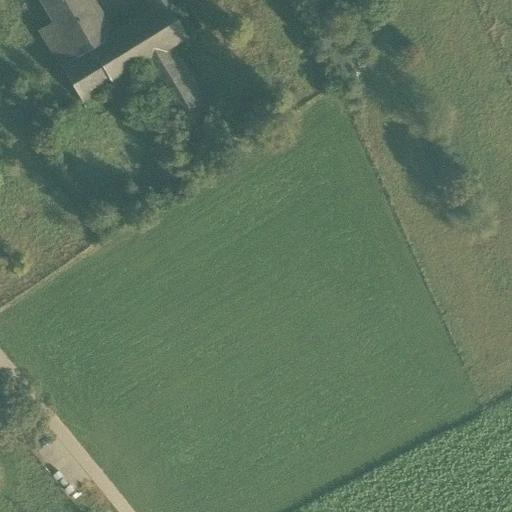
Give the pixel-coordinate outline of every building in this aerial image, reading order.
[(37,0),(51,23),(73,60),(107,39),(83,0),(37,0)] [(151,13),(107,39),(73,60),(59,68),(80,102),(131,71),(139,66),(168,114),(200,95),(172,48),(172,47),(201,29),(183,0),(172,0),(151,13)] [(142,0),(151,13),(172,0),(171,0),(142,0)] [(37,31),(59,68),(73,60),(51,23),(37,31)] [(336,40),(323,45),(338,78),(351,72),(336,40)] [(167,130),(174,125),(168,114),(139,66),(131,71),(167,130)] [(207,106),(200,95),(168,114),(174,125),(207,106)]
